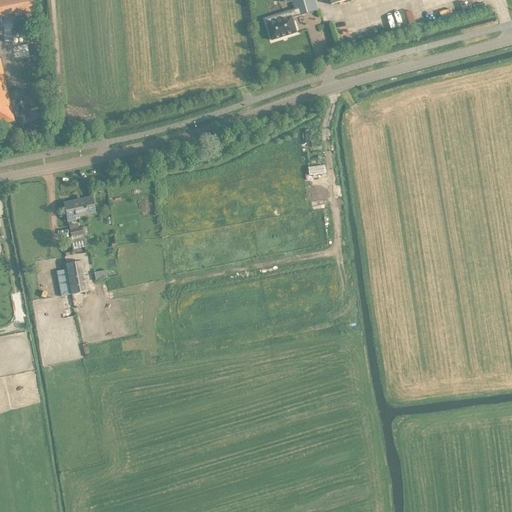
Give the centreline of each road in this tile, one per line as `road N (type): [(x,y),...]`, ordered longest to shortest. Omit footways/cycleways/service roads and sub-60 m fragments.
road 1 (tertiary): [(511,39),(137,148),(0,177)]
road 2 (track): [(164,283),(331,252),(331,87)]
road 3 (track): [(91,115),(63,118),(51,0)]
